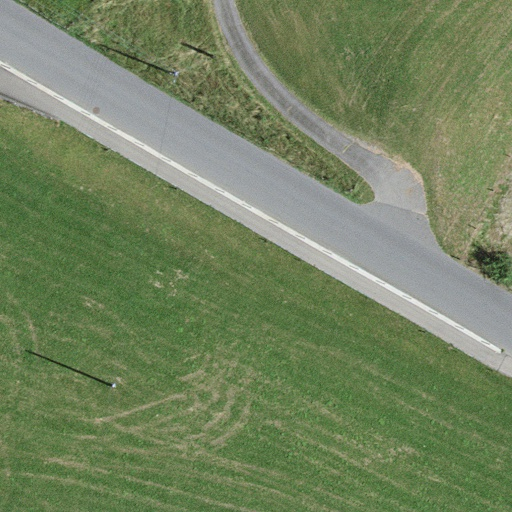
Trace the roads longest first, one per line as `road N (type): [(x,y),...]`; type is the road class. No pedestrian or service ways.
road 1 (unclassified): [(0,22),(511,328)]
road 2 (track): [(401,263),(396,194),(287,108),(242,51),(224,0)]
